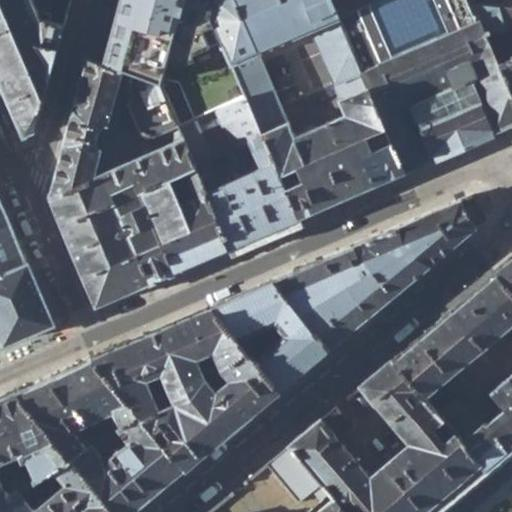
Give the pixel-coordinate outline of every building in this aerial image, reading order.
[(34,130),(63,24),(40,17),(32,0),(0,0),(0,85),(22,135),(34,130)] [(63,24),(69,0),(32,0),(40,17),(63,24)] [(120,0),(104,64),(123,68),(131,71),(163,81),(175,126),(178,131),(196,124),(216,115),(247,101),(229,58),(209,13),(212,0),(120,0)] [(307,25),(338,12),(332,0),(212,0),(209,13),(220,38),(229,58),(252,48),(255,47),(307,25)] [(332,0),(338,12),(366,0),(332,0)] [(451,152),(511,125),(511,103),(485,42),(503,34),(501,12),(473,10),(470,10),(465,0),(366,0),(338,12),(404,172),(430,161),(451,152)] [(465,0),(470,10),(473,10),(473,0),(465,0)] [(511,0),(473,0),(473,10),(501,12),(511,5),(511,0)] [(371,93),(338,12),(307,25),(332,86),(341,106),(371,93)] [(511,103),(511,12),(501,12),(503,34),(485,42),(511,103)] [(252,48),(229,58),(247,101),(263,138),(289,127),(280,107),(255,47),(252,48)] [(48,198),(105,165),(103,151),(100,151),(100,145),(98,145),(99,133),(102,126),(109,121),(123,68),(104,64),(85,61),(48,198)] [(163,81),(131,71),(130,77),(131,81),(137,89),(130,92),(130,96),(130,102),(126,107),(121,114),(124,122),(130,125),(136,124),(138,130),(143,129),(144,132),(148,132),(160,127),(162,132),(169,129),(175,126),(163,81)] [(296,217),(404,172),(371,93),(341,106),(344,113),(292,134),(289,127),(263,138),(296,217)] [(263,138),(247,101),(216,115),(221,126),(230,138),(238,148),(263,138)] [(193,167),(205,162),(211,159),(196,124),(178,131),(179,135),(193,167)] [(173,137),(179,135),(178,131),(175,126),(169,129),(173,137)] [(162,132),(160,127),(148,132),(150,137),(162,132)] [(48,198),(95,305),(227,248),(193,167),(179,135),(173,137),(105,165),(48,198)] [(227,248),(296,217),(263,138),(238,148),(248,171),(215,185),(205,162),(193,167),(227,248)] [(472,193),(351,245),(390,296),(485,218),(472,193)] [(0,341),(1,344),(56,321),(0,195),(0,341)] [(351,245),(271,279),(327,350),(390,296),(351,245)] [(511,257),(494,273),(511,294),(511,257)] [(511,294),(494,273),(391,359),(423,397),(511,323),(511,294)] [(271,279),(209,306),(279,391),(327,350),(271,279)] [(209,306),(90,357),(136,413),(183,470),(279,391),(209,306)] [(484,472),(511,448),(511,342),(509,345),(511,349),(511,372),(484,396),(498,414),(482,428),(456,396),(436,413),(484,472)] [(90,357),(15,390),(67,456),(84,447),(80,439),(78,440),(73,430),(70,432),(70,423),(110,409),(114,420),(117,425),(136,413),(90,357)] [(370,479),(338,440),(319,418),(287,445),(323,488),(332,499),(342,511),(344,511),(356,502),(364,511),(436,511),(484,472),(436,413),(423,397),(391,359),(360,384),(410,446),(370,479)] [(15,390),(0,396),(0,500),(7,496),(0,481),(0,457),(15,451),(18,458),(26,455),(36,477),(45,472),(50,468),(67,456),(15,390)] [(319,418),(338,440),(353,428),(334,405),(319,418)] [(111,511),(133,511),(183,470),(136,413),(117,425),(113,427),(122,440),(130,441),(130,445),(123,445),(116,449),(110,449),(109,457),(104,460),(104,467),(99,467),(99,458),(92,450),(88,444),(84,447),(67,456),(111,511)] [(117,425),(114,420),(80,439),(84,447),(88,444),(92,441),(113,427),(117,425)] [(323,488),(287,445),(267,462),(303,506),(323,488)] [(111,511),(67,456),(50,468),(55,475),(63,485),(36,505),(30,504),(18,488),(7,496),(0,500),(0,510),(1,511),(111,511)] [(50,468),(45,472),(49,478),(55,475),(50,468)] [(342,511),(332,499),(316,511),(342,511)]
